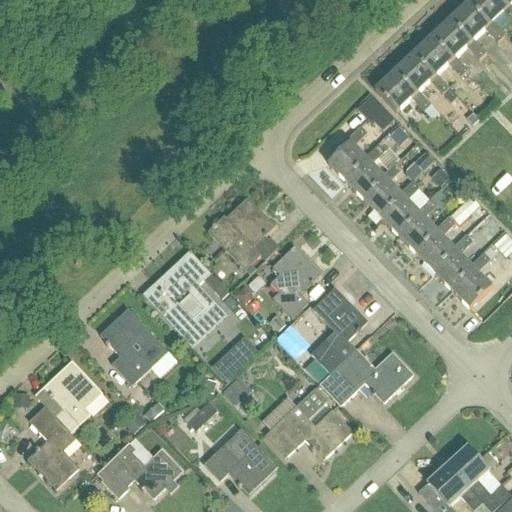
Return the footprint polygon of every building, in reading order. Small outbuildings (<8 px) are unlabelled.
[(511,10),(508,13),(495,0),(475,0),(468,7),(489,30),(493,27),(504,16),(511,24),(511,10)] [(511,0),(495,0),(508,13),(511,10),(511,8),(511,0)] [(505,40),(493,27),(489,30),(468,7),(450,25),(471,48),(474,44),(486,34),(498,47),(505,40)] [(487,57),(474,44),(471,48),(450,25),(431,42),(453,65),(456,62),(467,51),(480,64),(487,57)] [(468,75),(456,62),(453,65),(431,42),(413,59),(434,82),(438,79),(449,68),(461,81),(468,75)] [(450,92),(438,79),(434,82),(413,59),(394,77),(416,99),(419,96),(431,86),(443,99),(450,92)] [(432,109),(419,96),(416,99),(394,77),(376,94),(397,117),(412,103),(425,116),(432,109)] [(361,111),(358,115),(371,128),(385,114),(372,101),(370,102),(361,111)] [(369,165),(366,162),(355,151),(368,138),(361,131),(347,144),(350,147),(329,168),(347,187),(369,165)] [(400,131),(390,141),(399,150),(409,140),(400,131)] [(387,183),(383,180),(372,169),(385,156),(378,149),(366,162),(369,165),(347,187),(364,205),(387,183)] [(426,157),(416,167),(424,176),(434,167),(426,157)] [(404,201),(401,198),(390,187),(403,174),(396,167),(383,180),(387,183),(364,205),(382,223),(404,201)] [(443,174),(433,184),(441,192),(451,182),(443,174)] [(422,219),(418,216),(408,205),(420,192),(414,185),(401,198),(404,201),(382,223),(400,241),(422,219)] [(471,202),(462,211),(470,219),(479,211),(471,202)] [(439,238),(436,234),(425,223),(438,210),(431,203),(418,216),(422,219),(400,241),(417,259),(439,238)] [(275,232),(248,204),(227,224),(225,222),(209,237),(246,275),(261,261),(253,252),(265,241),(266,242),(268,240),(267,240),(275,232)] [(476,232),(486,240),(496,228),(486,220),(476,232)] [(457,256),(454,252),(443,241),(456,228),(449,221),(436,234),(439,238),(417,259),(435,277),(457,256)] [(495,251),(506,263),(511,257),(511,244),(507,239),(495,251)] [(475,274),(471,270),(460,259),(473,246),(467,240),(454,252),(457,256),(435,277),(452,295),(475,274)] [(292,323),(309,307),(301,299),(321,279),(295,252),(274,272),(281,279),(271,289),(280,298),(274,304),(292,323)] [(225,319),(199,291),(210,281),(189,257),(153,290),(160,298),(159,299),(161,301),(162,300),(173,311),(165,319),(193,349),(225,319)] [(475,274),(452,295),(471,314),(493,292),(478,277),(491,265),(484,258),(471,270),(475,274)] [(216,287),(209,293),(221,306),(228,300),(216,287)] [(336,336),(313,359),(331,378),(347,364),(347,363),(339,355),(369,327),(336,293),(315,314),(336,336)] [(133,392),(169,358),(148,337),(128,315),(100,341),(120,362),(112,370),(133,392)] [(271,329),(267,334),(275,343),(284,334),(280,329),(271,329)] [(249,366),(238,354),(217,373),(229,385),(249,366)] [(357,354),(347,363),(347,364),(331,378),(320,389),(340,411),(365,389),(383,409),(414,382),(393,359),(373,377),(367,370),(369,368),(357,354)] [(85,413),(102,398),(72,367),(45,393),(52,400),(50,402),(53,404),(54,403),(65,414),(56,422),(71,438),(91,419),(85,413)] [(235,413),(253,396),(241,382),(223,399),(235,413)] [(325,465),(354,438),(315,397),(267,443),(288,464),(307,446),(325,465)] [(15,399),(14,409),(29,409),(29,399),(15,399)] [(57,494),(79,473),(63,456),(76,444),(46,412),(30,427),(48,447),(29,465),(57,494)] [(138,418),(125,429),(134,439),(147,428),(138,418)] [(277,472),(242,435),(206,469),(221,485),(230,477),(250,498),(277,472)] [(154,504),(183,476),(162,454),(145,470),(127,452),(98,479),(103,485),(102,487),(119,504),(130,493),(128,490),(134,484),(154,504)] [(468,454),(448,472),(457,481),(482,509),(483,509),(486,511),(499,511),(511,501),(502,490),(490,501),(482,491),(479,494),(475,489),(489,476),(468,454)] [(448,472),(428,490),(439,501),(448,511),(450,511),(451,511),(464,500),(468,504),(465,506),(470,511),(479,511),(482,509),(457,481),(448,472)] [(448,511),(439,501),(429,510),(430,511),(451,511),(450,511),(448,511)]
